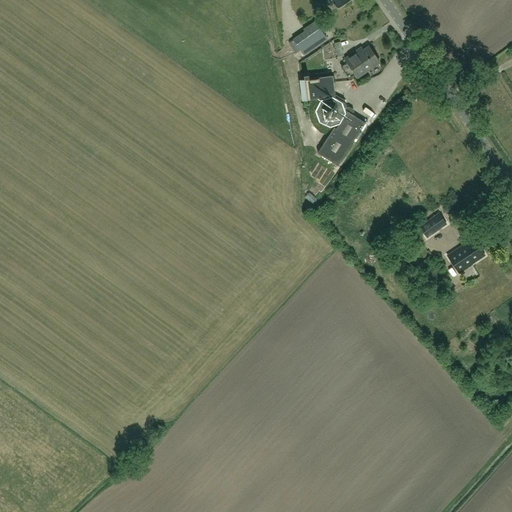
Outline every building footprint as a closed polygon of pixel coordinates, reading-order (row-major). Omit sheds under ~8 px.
[(331,0),(337,9),(351,0),(331,0)] [(339,25),(352,47),(366,39),(353,17),(339,25)] [(316,22),(293,38),(303,54),(327,38),(324,33),(329,29),(322,19),(316,23),(316,22)] [(296,53),(300,50),(294,40),(289,43),(296,53)] [(379,62),(369,47),(363,51),(362,50),(361,49),(357,52),(356,51),(345,59),(347,63),(341,67),(349,79),(355,74),(355,75),(364,69),(365,71),(379,62)] [(302,100),(318,98),(321,98),(324,108),(323,109),(324,117),(330,120),(334,128),(318,153),(338,166),(365,123),(352,114),(353,112),(347,107),(344,100),(335,96),(332,76),(309,79),(308,75),(304,76),(305,80),(300,80),(302,100)] [(313,192),(308,197),(315,204),(319,199),(313,192)] [(420,227),(427,238),(446,224),(439,213),(420,227)] [(471,264),(484,256),(473,238),(460,247),(447,256),(459,273),(472,265),(471,264)] [(430,256),(411,270),(430,299),(445,289),(435,274),(440,271),(435,263),(434,264),(433,262),(434,262),(430,256)]
